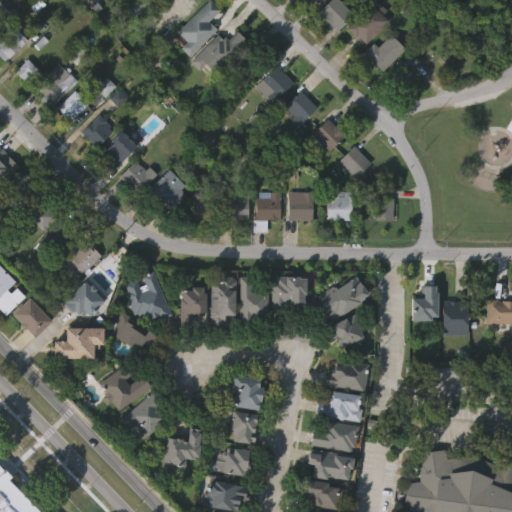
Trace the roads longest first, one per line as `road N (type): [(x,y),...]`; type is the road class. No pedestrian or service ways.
road 1 (residential): [(0,102),(107,207),(137,231),(180,247),(511,252)]
road 2 (residential): [(254,0),(378,119),(511,74)]
road 3 (residential): [(270,511),(283,361),(273,355),(184,370)]
road 4 (secondary): [(152,507),(0,347)]
road 5 (secondary): [(0,389),(117,511)]
road 6 (residential): [(378,119),(420,176),(426,254)]
